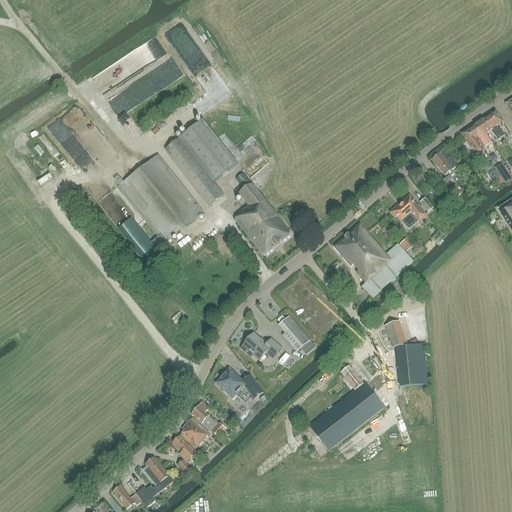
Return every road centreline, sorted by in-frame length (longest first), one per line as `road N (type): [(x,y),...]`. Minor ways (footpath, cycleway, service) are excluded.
road 1 (tertiary): [(76,511),(169,431),(236,317),(429,149),(511,92)]
road 2 (track): [(74,92),(10,137),(174,362),(201,379)]
road 3 (track): [(407,443),(369,346),(288,415),(293,446),(260,471)]
road 4 (track): [(226,220),(214,218),(156,145),(130,161),(74,92)]
